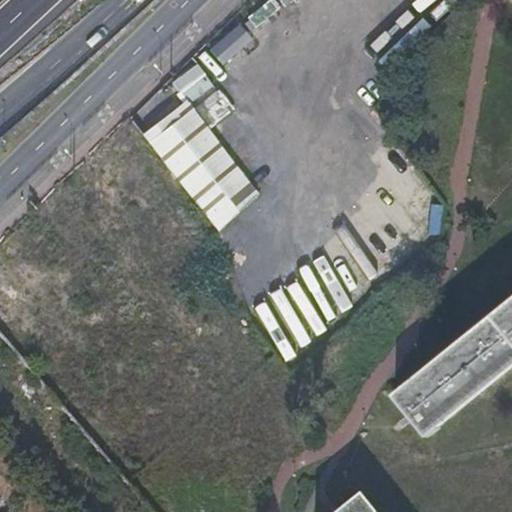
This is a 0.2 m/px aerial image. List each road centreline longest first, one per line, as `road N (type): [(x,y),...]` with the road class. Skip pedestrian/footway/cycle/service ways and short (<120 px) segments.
road 1 (secondary): [(0,181),(185,0)]
road 2 (motorway): [(0,111),(125,0)]
